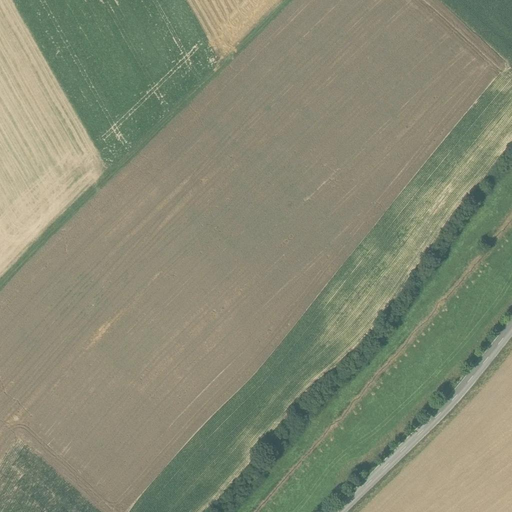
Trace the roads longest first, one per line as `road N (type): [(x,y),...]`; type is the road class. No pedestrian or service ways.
road 1 (track): [(290,0),(0,288)]
road 2 (tertiary): [(339,511),(461,389),(511,325)]
